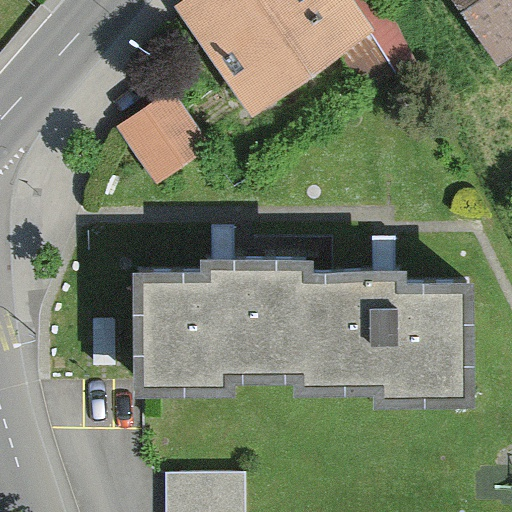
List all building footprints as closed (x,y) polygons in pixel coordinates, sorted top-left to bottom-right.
[(378,0),(199,0),(181,13),(259,124),(346,63),(370,97),(416,65),(378,0)] [(511,0),(458,0),(504,66),(511,59),(511,0)] [(166,99),(119,134),(158,187),(205,152),(166,99)] [(208,280),(143,281),(145,401),(239,400),(239,386),(304,385),(304,406),(327,405),(327,398),(325,283),(325,264),(208,266),(208,280)] [(413,282),(325,283),(327,398),(389,397),(389,412),(480,410),(478,293),(414,294),(413,282)] [(235,511),(235,476),(159,477),(159,511),(235,511)]
